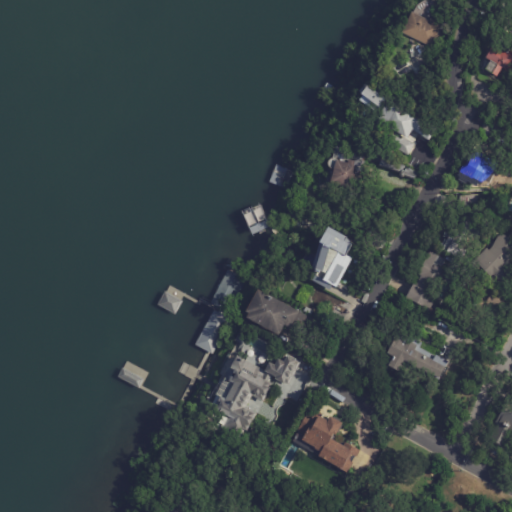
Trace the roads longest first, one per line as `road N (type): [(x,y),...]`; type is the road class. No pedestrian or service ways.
road 1 (residential): [(331,381),(470,113)]
road 2 (residential): [(511,486),(331,381)]
